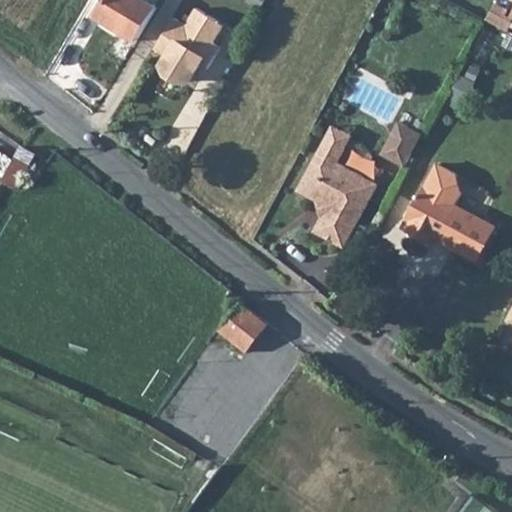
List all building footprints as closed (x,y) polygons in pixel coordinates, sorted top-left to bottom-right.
[(158,7),(146,0),(107,0),(97,17),(137,41),(158,7)] [(507,10),(496,4),(487,19),(511,33),(511,21),(504,17),(507,10)] [(226,25),(198,8),(187,25),(175,18),(156,48),(169,56),(163,65),(168,74),(179,82),(190,81),(200,63),(209,69),(222,47),(215,43),(226,25)] [(391,159),(406,167),(423,134),(399,121),(394,132),(402,136),(391,159)] [(327,138),(346,149),(353,136),(334,126),(327,138)] [(394,132),(382,154),(391,159),(402,136),(394,132)] [(317,201),(322,217),(315,231),(345,247),(379,184),(339,162),(346,149),(327,138),(299,191),(317,201)] [(36,154),(23,146),(3,181),(16,189),(36,154)] [(438,164),(404,227),(436,245),(439,240),(478,261),(497,226),(458,205),(463,195),(457,174),(438,164)] [(269,325),(242,303),(220,330),(247,352),(269,325)]
